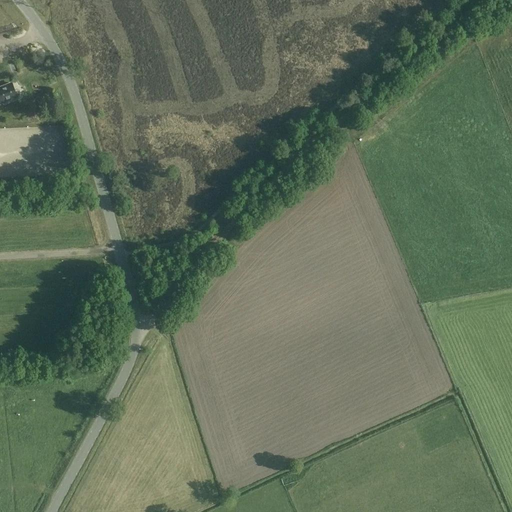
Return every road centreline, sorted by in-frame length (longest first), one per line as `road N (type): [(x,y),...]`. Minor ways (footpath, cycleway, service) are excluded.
road 1 (unclassified): [(49,511),(132,356),(136,330),(63,65),(17,0)]
road 2 (track): [(136,330),(251,201),(485,0)]
